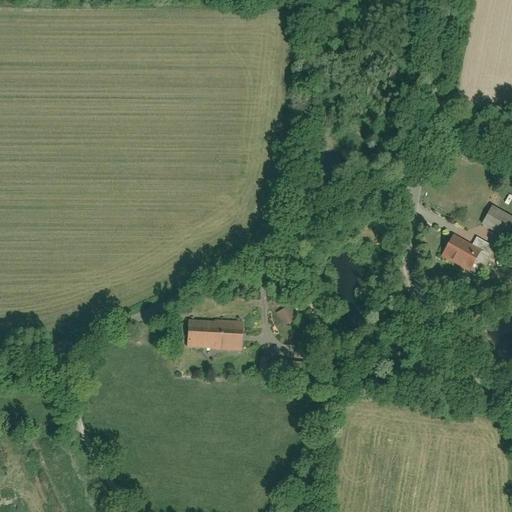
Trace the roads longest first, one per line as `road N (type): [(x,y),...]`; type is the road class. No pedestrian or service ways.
road 1 (unclassified): [(412,183),(164,302),(49,342),(0,347)]
road 2 (track): [(287,511),(311,478),(333,412),(333,358),(285,238)]
road 3 (unclassified): [(412,183),(406,251),(418,295),(511,409)]
road 4 (unclassified): [(444,0),(412,183)]
road 5 (track): [(119,511),(49,342)]
